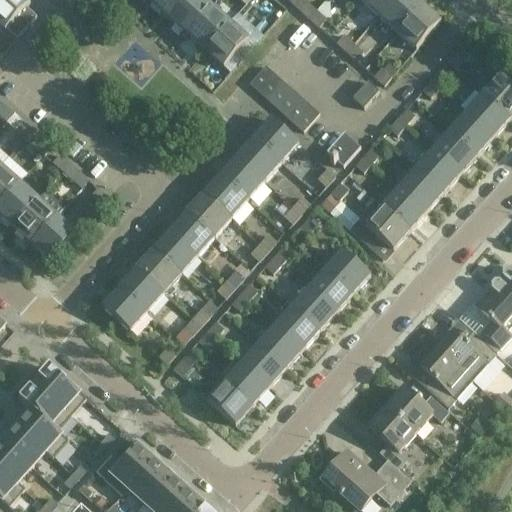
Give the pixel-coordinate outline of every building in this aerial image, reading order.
[(24,0),(0,0),(0,27),(6,33),(7,32),(17,41),(37,19),(26,10),(30,5),(24,0)] [(152,0),(149,3),(168,20),(185,0),(152,0)] [(201,0),(185,0),(168,20),(187,37),(212,9),(201,0)] [(361,0),(360,2),(378,19),(395,0),(361,0)] [(414,0),(395,0),(378,19),(397,35),(422,7),(414,0)] [(317,13),(307,4),(299,13),(309,22),(317,13)] [(422,7),(397,35),(416,52),(441,24),(422,7)] [(212,9),(187,37),(205,53),(230,25),(212,9)] [(317,13),(309,22),(319,30),(326,22),(317,13)] [(230,25),(205,53),(224,70),(249,43),(230,25)] [(354,46),(344,38),(336,46),(346,55),(354,46)] [(354,46),(346,55),(356,64),(364,55),(354,46)] [(473,54),(464,47),(455,57),(464,65),(473,54)] [(265,69),(249,87),(259,95),(275,77),(265,69)] [(391,80),(382,71),(374,80),(383,89),(391,80)] [(440,75),(431,84),(440,92),(448,82),(440,75)] [(275,77),(259,95),(268,103),(284,85),(275,77)] [(511,87),(501,78),(483,97),(511,122),(511,121),(511,87)] [(368,84),(352,101),(364,112),(379,95),(368,84)] [(431,84),(422,94),(430,102),(440,92),(431,84)] [(284,85),(268,103),(277,111),(293,93),(284,85)] [(293,93),(277,111),(285,119),(302,101),(293,93)] [(483,97),(467,116),(495,141),(511,122),(483,97)] [(302,101),(285,119),(294,127),(311,109),(302,101)] [(294,127),(303,135),(320,117),(311,109),(294,127)] [(406,112),(398,121),(406,129),(415,120),(406,112)] [(467,116),(450,134),(478,159),(495,141),(467,116)] [(398,121),(389,132),(397,139),(406,129),(398,121)] [(271,122),(254,141),(282,166),(299,147),(271,122)] [(33,133),(22,124),(15,133),(25,142),(33,133)] [(33,133),(25,142),(34,150),(42,141),(33,133)] [(450,134),(433,153),(461,178),(478,159),(450,134)] [(334,168),(336,165),(343,171),(360,151),(343,136),(326,156),(332,161),(329,164),(334,168)] [(254,141),(237,160),(265,185),(282,166),(254,141)] [(372,149),(364,159),(373,166),(381,157),(372,149)] [(433,153),(417,172),(445,197),(461,178),(433,153)] [(70,167),(60,158),(53,166),(63,175),(70,167)] [(364,159),(355,169),(364,177),(373,166),(364,159)] [(237,160),(221,179),(248,204),(265,185),(237,160)] [(70,167),(63,175),(69,180),(76,172),(70,167)] [(1,168),(0,169),(0,207),(20,185),(1,168)] [(335,180),(326,172),(317,182),(326,190),(335,180)] [(417,172),(400,190),(428,215),(445,197),(417,172)] [(221,179),(204,197),(232,222),(248,204),(221,179)] [(20,185),(0,207),(0,217),(14,230),(39,202),(20,185)] [(339,187),(330,197),(339,205),(348,194),(339,187)] [(98,204),(104,198),(94,189),(88,196),(98,204)] [(400,190),(383,209),(411,234),(428,215),(400,190)] [(204,197),(187,216),(215,241),(232,222),(204,197)] [(301,201),(292,210),(301,218),(310,208),(301,201)] [(39,202),(14,230),(32,246),(57,219),(39,202)] [(394,253),(411,234),(383,209),(366,228),(394,253)] [(292,210),(284,220),(292,227),(301,218),(292,210)] [(187,216),(170,235),(198,260),(215,241),(187,216)] [(57,219),(32,246),(52,264),(77,236),(57,219)] [(316,231),(307,223),(298,233),(306,241),(316,231)] [(170,235),(154,253),(181,279),(198,260),(170,235)] [(268,237),(259,248),(268,255),(277,245),(268,237)] [(259,265),(268,255),(259,248),(250,258),(259,265)] [(282,250),(273,260),(282,268),(291,258),(282,250)] [(154,253),(137,272),(165,297),(181,279),(154,253)] [(371,279),(343,254),(326,273),(354,298),(371,279)] [(273,260),(264,270),(273,278),(282,268),(273,260)] [(511,339),(511,338),(507,335),(511,329),(511,270),(476,311),(492,326),(483,336),(501,352),(511,339)] [(120,291),(148,316),(165,297),(137,272),(120,291)] [(337,317),(354,298),(326,273),(309,292),(337,317)] [(235,275),(226,285),(234,293),(244,283),(243,283),(235,275)] [(216,295),(225,303),(234,293),(226,285),(216,295)] [(249,287),(240,297),(249,305),(258,295),(249,288),(249,287)] [(120,291),(103,310),(131,335),(148,316),(120,291)] [(309,292),(292,310),(320,335),(337,317),(309,292)] [(231,307),(231,308),(240,315),(249,305),(240,297),(231,307)] [(292,310),(276,329),(304,354),(320,335),(292,310)] [(202,313),(192,322),(201,330),(210,321),(210,320),(202,313)] [(192,340),(201,330),(192,322),(183,332),(192,340)] [(215,325),(206,335),(215,343),(224,333),(215,325)] [(304,354),(276,329),(259,348),(287,373),(304,354)] [(206,353),(215,343),(206,335),(197,345),(206,353)] [(455,336),(439,353),(474,385),(499,358),(474,336),(466,346),(455,336)] [(259,348),(242,366),(270,391),(287,373),(259,348)] [(159,361),(167,368),(176,357),(168,350),(159,361)] [(474,385),(439,353),(422,371),(434,382),(426,391),(450,413),(474,385)] [(182,363),(173,373),(181,380),(190,370),(182,363)] [(242,366),(226,385),(254,410),(270,391),(242,366)] [(42,378),(34,387),(71,420),(87,403),(50,370),(42,378)] [(226,385),(208,404),(236,429),(254,410),(226,385)] [(34,387),(20,403),(68,446),(69,445),(58,435),(71,420),(34,387)] [(404,392),(387,411),(417,438),(434,419),(441,426),(443,424),(447,427),(449,425),(456,432),(459,428),(448,418),(450,416),(431,399),(423,409),(404,392)] [(511,405),(511,401),(503,394),(495,404),(506,413),(511,405)] [(30,413),(17,429),(54,462),(68,446),(20,403),(20,404),(27,410),(30,413)] [(417,438),(387,411),(369,430),(388,447),(380,456),(388,463),(399,473),(408,463),(400,456),(417,438)] [(480,439),(489,428),(479,419),(470,430),(480,439)] [(17,429),(2,445),(32,471),(46,456),(53,463),(54,462),(17,429)] [(109,437),(101,446),(107,452),(115,443),(109,437)] [(122,465),(104,485),(121,500),(154,463),(128,439),(112,457),(122,465)] [(2,445),(0,447),(0,471),(25,494),(25,493),(18,487),(32,471),(2,445)] [(101,446),(93,455),(99,461),(107,452),(101,446)] [(412,485),(399,473),(388,463),(375,478),(348,454),(324,481),(358,511),(363,511),(377,497),(391,509),(412,485)] [(154,463),(121,500),(122,501),(128,494),(143,507),(170,477),(163,471),(165,469),(157,462),(155,464),(154,463)] [(80,469),(72,478),(78,484),(86,475),(80,469)] [(0,471),(0,502),(10,511),(25,494),(0,471)] [(170,477),(143,507),(148,511),(168,511),(186,492),(170,477)] [(72,478),(64,487),(70,493),(73,490),(78,484),(72,478)] [(84,489),(78,495),(87,503),(93,497),(84,489)] [(186,492),(168,511),(197,511),(202,506),(186,492)] [(51,501),(43,510),(45,511),(52,511),(57,507),(51,501)]
